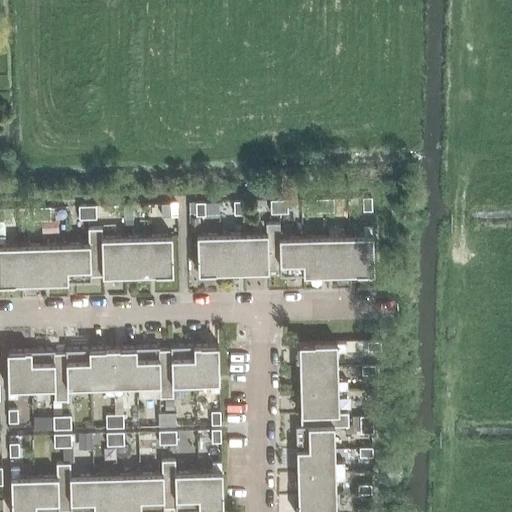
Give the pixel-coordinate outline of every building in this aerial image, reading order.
[(371,197),(362,197),(362,210),(371,209),(371,197)] [(316,211),(324,211),(324,198),(315,198),(316,211)] [(333,210),(332,198),(324,198),(324,211),(333,210)] [(270,212),(278,212),(278,199),(270,199),(270,212)] [(278,199),(278,212),(287,212),(287,199),(278,199)] [(195,202),(195,214),(204,214),(203,201),(195,202)] [(203,201),(204,214),(217,214),(217,201),(203,201)] [(242,213),(242,201),(233,201),(234,213),(242,213)] [(170,202),(161,203),(161,215),(170,215),(170,202)] [(132,204),(123,204),(123,216),(132,216),(132,204)] [(78,218),(87,217),(87,205),(78,205),(78,218)] [(95,217),(95,205),(87,205),(87,217),(95,217)] [(41,206),(33,207),(33,219),(42,219),(41,206)] [(42,219),(50,218),(50,206),(41,206),(42,219)] [(40,221),(40,234),(54,233),(54,221),(40,221)] [(279,275),(297,274),(296,236),(279,236),(279,221),(272,222),(273,269),(278,269),(279,275)] [(247,270),(273,269),(272,222),(265,222),(265,231),(246,232),(247,270)] [(371,224),(362,225),(362,234),(346,234),(347,273),(373,272),(372,234),(371,234),(371,224)] [(90,275),(96,275),(94,227),(87,227),(88,242),(70,242),(71,281),(90,280),(90,275)] [(96,275),(121,274),(120,236),(101,236),(101,227),(94,227),(96,275)] [(222,271),(247,270),(246,232),(221,233),(222,271)] [(197,272),(222,271),(221,233),(196,234),(197,272)] [(147,273),(172,272),(171,234),(145,235),(147,273)] [(322,273),(347,273),(346,234),(321,235),(322,273)] [(0,282),(21,282),(20,244),(4,244),(4,235),(0,235),(0,282)] [(121,274),(147,273),(145,235),(120,236),(121,274)] [(297,274),(322,273),(321,235),(296,236),(297,274)] [(46,281),(71,281),(70,242),(45,243),(46,281)] [(46,281),(45,243),(20,244),(21,282),(46,281)] [(378,340),(366,340),(366,349),(379,349),(378,340)] [(298,368),(337,367),(336,351),(346,351),(345,342),(336,342),(297,343),(298,368)] [(189,344),(190,383),(209,382),(209,391),(218,391),(218,382),(217,343),(189,344)] [(190,383),(189,344),(169,345),(169,348),(164,349),(165,396),(172,396),(172,383),(190,383)] [(165,396),(164,349),(158,349),(158,345),(138,346),(139,384),(158,384),(158,397),(165,396)] [(139,384),(138,346),(111,347),(112,394),(121,394),(121,385),(139,384)] [(85,386),(84,347),(64,348),(64,352),(59,352),(60,399),(67,399),(67,386),(85,386)] [(112,394),(111,347),(84,347),(85,386),(104,385),(104,394),(112,394)] [(60,399),(59,352),(53,352),(53,348),(33,349),(34,387),(53,387),(53,400),(60,399)] [(34,387),(33,349),(5,350),(6,388),(7,388),(7,397),(16,397),(16,388),(34,387)] [(374,364),(361,365),(362,373),(374,373),(374,364)] [(337,367),(298,368),(299,393),(337,392),(337,389),(346,389),(346,380),(337,380),(337,367)] [(300,420),(348,418),(347,412),(338,412),(337,392),(299,393),(300,420)] [(16,408),(7,408),(8,421),(17,421),(16,408)] [(219,423),(219,410),(210,411),(210,424),(219,423)] [(165,413),(166,425),(174,425),(174,412),(165,413)] [(114,426),(122,426),(121,413),(113,414),(114,426)] [(157,413),(157,425),(166,425),(165,413),(157,413)] [(114,426),(113,414),(105,414),(105,427),(114,426)] [(61,428),(60,415),(60,416),(52,416),(53,428),(61,428)] [(61,428),(70,427),(69,415),(60,415),(61,428)] [(359,423),(372,423),(372,415),(352,415),(352,424),(359,423)] [(295,447),(334,446),(333,426),(348,425),(348,418),(300,420),(300,425),(294,425),(295,447)] [(372,423),(359,423),(360,432),(372,431),(372,423)] [(220,428),(210,429),(211,442),(220,442),(220,428)] [(158,443),(166,443),(166,430),(158,430),(158,443)] [(166,430),(166,443),(175,442),(174,430),(166,430)] [(114,432),(115,445),(123,445),(122,431),(114,432)] [(106,445),(115,445),(114,432),(105,432),(106,445)] [(54,447),(62,447),(61,433),(53,434),(54,447)] [(71,446),(70,433),(61,433),(62,447),(71,446)] [(18,454),(17,442),(9,442),(9,455),(18,454)] [(296,472),(344,471),(343,462),(334,463),(334,446),(295,447),(296,472)] [(371,446),(358,447),(359,455),(372,455),(371,446)] [(169,506),(167,458),(160,459),(161,472),(142,472),(143,510),(163,510),(163,506),(169,506)] [(194,509),(193,471),(174,471),(174,458),(167,458),(169,506),(174,506),(174,510),(194,509)] [(62,462),(63,509),(69,509),(69,511),(88,511),(88,474),(69,474),(69,461),(62,462)] [(193,471),(194,509),(222,508),(221,470),(220,470),(220,461),(211,461),(211,470),(193,471)] [(63,509),(62,462),(55,462),(56,475),(37,475),(37,511),(57,511),(58,509),(63,509)] [(9,476),(10,511),(37,511),(37,475),(18,476),(18,467),(9,467),(10,476),(9,476)] [(344,471),(296,472),(297,497),(335,496),(334,480),(344,480),(344,471)] [(143,510),(142,472),(115,473),(116,511),(143,510)] [(90,511),(116,511),(115,473),(88,474),(88,511),(90,511)] [(370,484),(357,484),(357,492),(370,492),(370,484)] [(297,497),(296,511),(335,511),(335,496),(297,497)]
